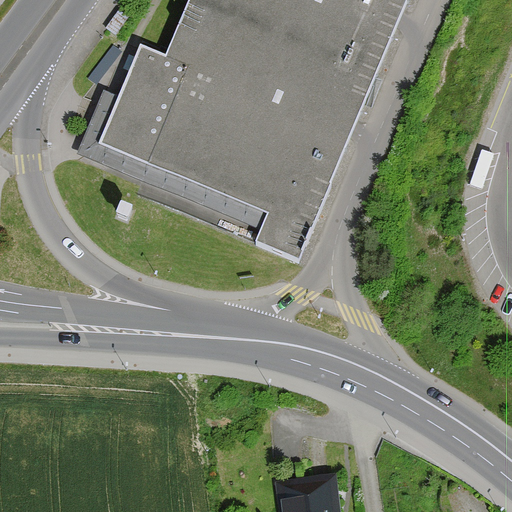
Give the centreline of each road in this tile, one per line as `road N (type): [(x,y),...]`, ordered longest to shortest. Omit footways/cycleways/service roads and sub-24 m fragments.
road 1 (secondary): [(0,338),(295,360),(394,401),(511,481)]
road 2 (secondary): [(511,450),(447,404),(347,351),(290,334),(176,320)]
road 3 (secondary): [(176,320),(141,291),(94,273),(48,225),(28,162),(29,74)]
road 4 (secondary): [(176,320),(0,300)]
